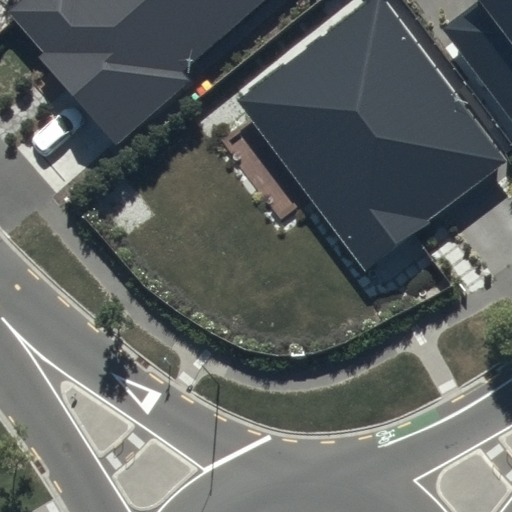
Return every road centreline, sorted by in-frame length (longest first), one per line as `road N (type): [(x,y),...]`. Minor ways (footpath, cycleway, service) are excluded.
road 1 (residential): [(0,297),(274,489)]
road 2 (tertiary): [(328,489),(421,453),(511,404)]
road 3 (residential): [(99,511),(0,347)]
